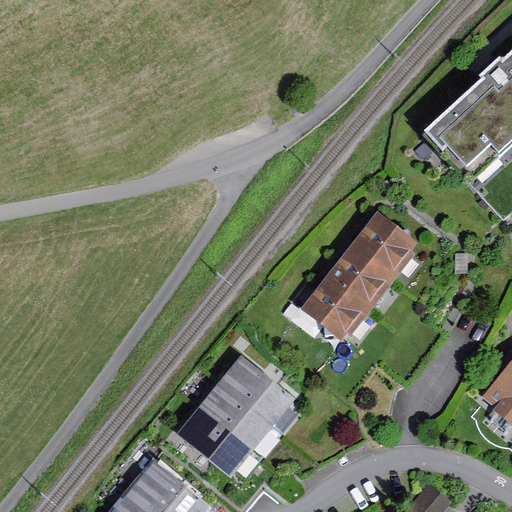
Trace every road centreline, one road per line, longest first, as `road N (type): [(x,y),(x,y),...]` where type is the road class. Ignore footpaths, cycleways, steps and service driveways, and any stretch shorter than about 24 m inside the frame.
road 1 (residential): [(246,155),(238,186),(131,350),(0,511)]
road 2 (residential): [(0,213),(246,155)]
road 3 (residential): [(246,155),(326,103),(427,0)]
road 4 (residential): [(511,498),(452,464),(405,459),(378,462),(336,483),(301,511)]
